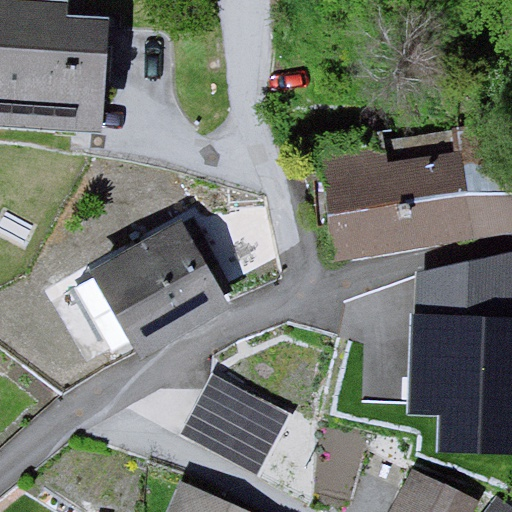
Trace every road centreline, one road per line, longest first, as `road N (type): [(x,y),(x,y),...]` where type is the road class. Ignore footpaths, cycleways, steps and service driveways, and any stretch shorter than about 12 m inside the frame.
road 1 (residential): [(0,466),(142,355),(243,293),(511,250)]
road 2 (unknown): [(333,274),(251,0)]
